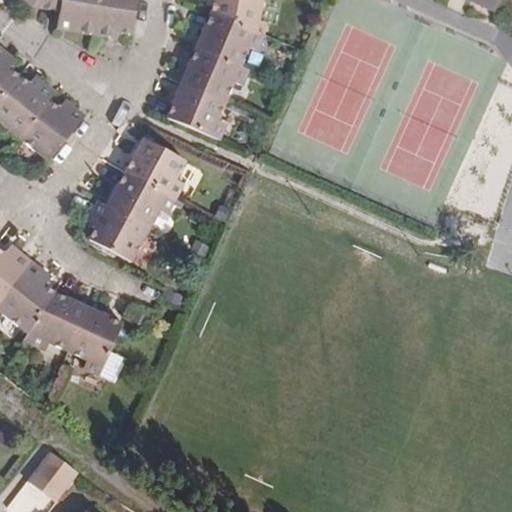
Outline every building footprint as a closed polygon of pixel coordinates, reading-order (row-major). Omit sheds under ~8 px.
[(139,44),(146,0),(20,0),(37,18),(66,21),(64,40),(126,48),(127,43),(139,44)] [(260,39),(269,0),(211,0),(209,9),(218,11),(216,21),(260,39)] [(454,0),(497,18),(504,0),(454,0)] [(261,59),(268,42),(260,39),(216,21),(214,25),(200,56),(246,75),(253,56),(261,59)] [(0,123),(29,87),(19,80),(25,73),(14,64),(5,56),(0,62),(0,123)] [(245,94),(253,77),(246,75),(200,56),(185,91),(230,109),(237,92),(245,94)] [(0,125),(29,149),(60,111),(65,105),(45,89),(39,96),(29,87),(0,123),(0,125)] [(222,128),(230,109),(185,91),(170,125),(222,147),(229,131),(222,128)] [(58,173),(93,128),(82,119),(74,113),(69,119),(60,111),(29,149),(58,173)] [(178,188),(188,168),(145,146),(128,180),(179,207),(186,192),(178,188)] [(171,222),(179,207),(128,180),(111,215),(154,238),(163,218),(171,222)] [(136,272),(154,238),(111,215),(103,211),(92,233),(99,238),(93,250),(136,272)] [(0,315),(2,316),(38,273),(17,257),(11,264),(1,257),(0,258),(0,315)] [(38,339),(63,303),(55,296),(60,291),(38,273),(2,316),(35,343),(38,339)] [(72,360),(92,316),(63,303),(38,339),(35,343),(32,350),(50,356),(53,351),(72,360)] [(106,382),(127,332),(92,316),(72,360),(91,369),(88,376),(106,382)] [(63,511),(86,482),(58,461),(36,490),(63,511)]
